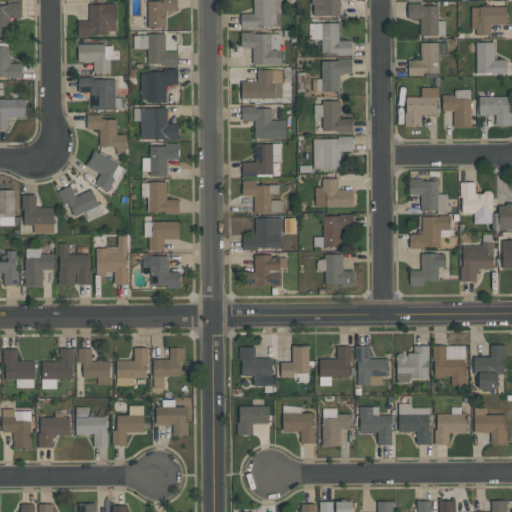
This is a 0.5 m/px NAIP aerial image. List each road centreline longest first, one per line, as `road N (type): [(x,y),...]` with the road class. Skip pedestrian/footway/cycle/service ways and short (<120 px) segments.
road 1 (tertiary): [(209,0),(213,511)]
road 2 (residential): [(381,0),(388,314)]
road 3 (tertiary): [(212,319),(511,314)]
road 4 (residential): [(272,477),(511,475)]
road 5 (residential): [(0,320),(212,319)]
road 6 (residential): [(51,0),(54,157)]
road 7 (residential): [(0,478),(156,476)]
road 8 (residential): [(511,151),(383,155)]
